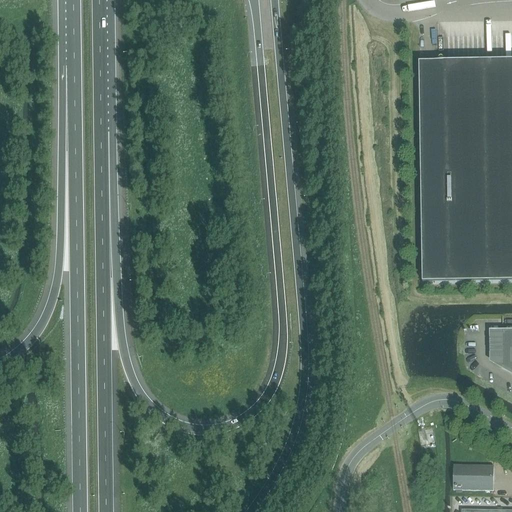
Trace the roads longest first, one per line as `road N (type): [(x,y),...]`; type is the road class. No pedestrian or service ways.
road 1 (motorway): [(253,0),(283,332),(276,377),(248,415),(210,430),(188,428),(163,418),(137,390),(122,346),(114,196),(100,131)]
road 2 (motorway): [(250,511),(287,451),(304,373),(274,0)]
road 3 (motorway): [(73,35),(79,511)]
road 4 (motorway): [(106,511),(100,131)]
road 5 (motorway): [(73,35),(61,114),(55,287),(33,337),(0,362)]
road 6 (tertiary): [(339,511),(354,455),(433,401),(459,402),(511,433)]
road 7 (motorway): [(100,131),(99,0)]
